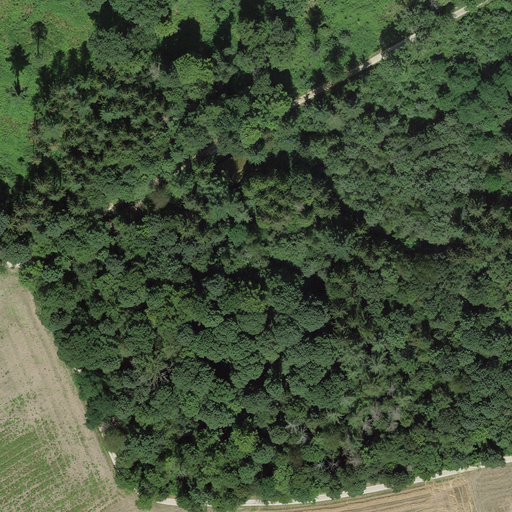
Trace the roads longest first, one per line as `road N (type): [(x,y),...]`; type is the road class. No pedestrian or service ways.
road 1 (track): [(11,259),(122,480),(143,498),(218,507),(344,497),(511,460)]
road 2 (track): [(0,266),(486,0)]
